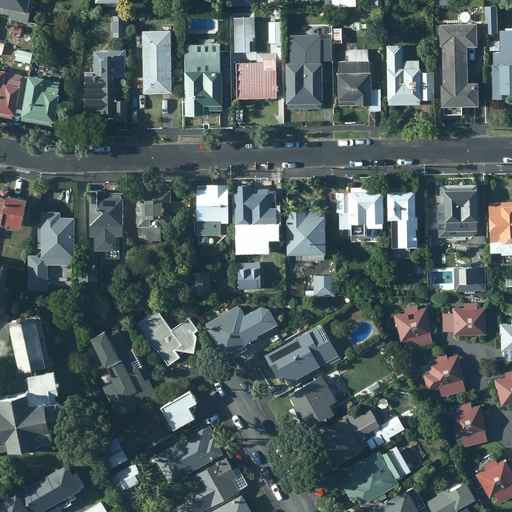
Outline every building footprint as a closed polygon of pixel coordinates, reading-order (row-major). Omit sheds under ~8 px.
[(0,0),(0,7),(25,13),(27,0),(33,1),(33,0),(0,0)] [(496,6),(484,6),(485,34),(497,34),(496,6)] [(228,13),(217,13),(217,37),(229,37),(228,13)] [(123,38),(123,17),(114,17),(115,20),(112,21),(112,38),(123,38)] [(441,47),(442,66),(466,65),(465,48),(476,48),(475,24),(471,24),(471,17),(461,17),(462,25),(438,25),(439,47),(441,47)] [(254,18),(232,18),(233,53),(249,52),(249,42),(253,41),(253,38),(255,38),(254,18)] [(280,23),(267,23),(268,44),(280,43),(280,23)] [(20,36),(21,28),(12,27),(11,34),(20,36)] [(493,65),(491,65),(492,100),(511,99),(511,28),(505,28),(505,31),(499,31),(499,52),(493,52),(493,65)] [(341,29),(333,29),(333,44),(341,43),(341,29)] [(169,31),(140,32),(141,47),(169,47),(169,31)] [(202,112),(221,112),(219,45),(182,46),(184,117),(202,117),(202,112)] [(401,46),(386,46),(386,102),(388,102),(388,106),(419,106),(419,102),(420,102),(420,100),(434,100),(434,73),(419,73),(419,61),(401,61),(401,46)] [(169,47),(141,47),(141,63),(170,63),(169,47)] [(93,73),(84,73),(84,115),(113,115),(113,122),(127,122),(127,102),(114,101),(114,79),(125,79),(125,49),(109,49),(109,52),(93,52),(93,73)] [(286,64),(285,64),(285,104),(289,104),(289,108),(318,108),(318,104),(321,104),(321,56),(315,56),(315,51),(290,52),(290,56),(286,56),(286,64)] [(369,61),(337,62),(338,107),(370,106),(369,61)] [(170,63),(141,63),(141,79),(170,78),(170,63)] [(263,63),(234,64),(235,100),(276,99),(275,70),(263,70),(263,63)] [(466,84),(466,65),(442,66),(442,86),(439,86),(440,108),(443,108),(443,115),(461,115),(461,108),(478,107),(477,84),(466,84)] [(0,71),(0,117),(13,119),(21,76),(0,71)] [(28,77),(20,121),(52,127),(60,83),(28,77)] [(170,78),(141,79),(142,95),(170,94),(170,78)] [(382,90),(371,90),(371,125),(377,125),(382,125),(382,90)] [(476,228),(476,182),(443,183),(443,203),(438,203),(438,236),(474,235),(474,228),(476,228)] [(196,188),(197,233),(199,233),(199,242),(214,242),(227,231),(227,221),(227,183),(206,184),(206,185),(197,185),(197,188),(196,188)] [(250,183),(233,183),(234,223),(235,222),(236,234),(258,234),(258,222),(275,222),(275,205),(271,205),(271,190),(268,186),(250,186),(250,183)] [(150,188),(135,189),(136,223),(137,224),(138,238),(160,238),(160,223),(170,223),(169,188),(167,188),(167,184),(150,185),(150,188)] [(382,236),(382,189),(369,189),(369,185),(349,185),(350,190),(335,191),(335,210),(338,210),(339,238),(350,238),(350,240),(363,239),(363,236),(382,236)] [(104,188),(89,189),(87,234),(93,234),(93,247),(106,248),(106,256),(117,256),(118,233),(121,233),(122,192),(104,191),(104,188)] [(414,214),(414,188),(386,189),(387,217),(390,217),(391,245),(416,244),(415,233),(414,226),(416,226),(416,214),(414,214)] [(23,198),(7,194),(1,222),(18,225),(23,198)] [(511,199),(488,200),(489,241),(493,241),(493,246),(511,245),(511,199)] [(324,256),(323,207),(285,207),(285,251),(296,251),(296,257),(324,256)] [(59,215),(59,210),(40,210),(40,222),(37,223),(36,255),(27,255),(26,288),(47,289),(47,263),(71,264),(71,255),(73,255),(73,216),(59,215)] [(437,262),(437,247),(424,247),(424,262),(437,262)] [(260,288),(259,261),(237,261),(237,288),(260,288)] [(486,263),(455,264),(455,289),(487,288),(486,263)] [(98,270),(80,269),(79,292),(98,293),(98,270)] [(193,272),(194,293),(213,292),(212,271),(193,272)] [(334,293),(334,273),(312,273),(312,293),(334,293)] [(453,330),(453,334),(486,334),(486,306),(477,306),(476,301),(463,301),(463,307),(452,306),(452,312),(442,312),(442,331),(453,330)] [(244,312),(238,303),(203,322),(222,355),(256,336),(255,333),(276,322),(268,306),(259,304),(244,312)] [(430,333),(432,332),(425,306),(417,309),(416,303),(403,307),(404,311),(402,312),(400,304),(390,306),(392,314),(393,314),(400,341),(407,339),(409,348),(432,342),(430,333)] [(172,328),(156,307),(136,322),(154,347),(155,346),(168,364),(180,356),(179,354),(184,350),(193,352),(197,335),(194,331),(198,328),(188,315),(172,328)] [(32,314),(6,319),(9,333),(17,371),(44,365),(38,337),(43,336),(38,315),(33,316),(32,314)] [(6,319),(0,317),(0,339),(7,341),(9,333),(6,319)] [(511,317),(511,323),(507,323),(507,322),(499,322),(500,332),(501,349),(507,349),(508,359),(511,359),(511,317)] [(308,330),(307,329),(263,354),(275,374),(281,371),(287,382),(315,367),(318,372),(345,357),(336,342),(313,354),(309,347),(316,343),(314,341),(323,337),(316,325),(308,330)] [(102,386),(117,417),(157,396),(148,378),(144,380),(136,363),(135,364),(129,354),(131,353),(118,327),(105,333),(104,329),(90,336),(103,364),(105,363),(111,374),(109,375),(112,381),(102,386)] [(463,380),(464,379),(458,353),(447,356),(445,351),(430,354),(432,360),(427,362),(427,363),(419,365),(421,375),(423,375),(427,390),(438,386),(441,395),(465,389),(463,380)] [(501,405),(511,401),(511,368),(503,371),(504,375),(493,378),(496,387),(497,387),(501,405)] [(26,377),(29,391),(0,396),(0,449),(50,439),(47,424),(57,422),(62,416),(60,404),(54,401),(48,402),(48,399),(53,397),(52,393),(54,393),(50,372),(26,377)] [(336,399),(321,373),(287,392),(294,404),(288,408),(294,421),(299,418),(305,429),(334,412),(329,403),(336,399)] [(171,428),(193,416),(190,411),(191,411),(192,410),(193,410),(194,408),(194,407),(195,407),(195,405),(195,404),(195,403),(194,402),(194,401),(193,400),(194,400),(187,388),(159,404),(163,411),(154,415),(159,423),(166,419),(171,428)] [(459,409),(448,411),(454,438),(461,436),(464,445),(487,440),(485,430),(487,430),(481,404),(471,406),(470,401),(457,405),(459,409)] [(354,417),(350,410),(335,419),(336,420),(317,431),(324,442),(320,444),(327,456),(330,455),(336,466),(359,453),(358,452),(363,449),(362,448),(369,444),(363,433),(379,424),(370,408),(354,417)] [(404,427),(397,415),(373,429),(375,434),(367,439),(372,448),(390,439),(388,436),(404,427)] [(204,428),(203,427),(171,445),(176,454),(165,460),(169,468),(164,471),(170,481),(187,472),(223,452),(215,438),(217,437),(210,425),(204,428)] [(126,440),(122,432),(93,446),(105,470),(127,459),(119,444),(126,440)] [(381,452),(378,448),(345,466),(346,468),(331,476),(338,490),(343,487),(350,499),(356,495),(360,503),(372,497),(374,501),(386,495),(384,490),(399,482),(396,477),(410,469),(396,443),(381,452)] [(233,469),(225,456),(191,475),(195,482),(189,486),(194,495),(172,508),(174,511),(198,511),(239,489),(238,488),(247,483),(237,467),(233,469)] [(511,484),(511,471),(504,458),(497,462),(495,458),(483,464),(485,468),(481,470),(481,469),(474,473),(479,482),(480,481),(489,497),(494,494),(499,502),(511,495),(511,484)] [(139,472),(133,461),(106,476),(113,490),(117,488),(119,491),(138,481),(135,475),(139,472)] [(64,464),(51,471),(66,497),(72,493),(79,489),(64,464)] [(51,471),(39,479),(53,504),(66,497),(51,471)] [(39,479),(26,486),(40,511),(43,509),(53,504),(39,479)] [(447,489),(426,501),(432,511),(453,511),(459,509),(458,508),(476,499),(466,481),(448,490),(447,489)] [(136,483),(116,495),(124,508),(144,496),(136,483)] [(26,486),(13,493),(23,511),(38,511),(40,511),(26,486)] [(407,490),(405,487),(364,511),(365,511),(419,511),(418,510),(426,506),(414,486),(407,490)] [(23,511),(13,493),(0,500),(6,511),(23,511)] [(251,511),(241,493),(207,511),(251,511)] [(104,511),(106,511),(100,500),(83,511),(104,511)]
